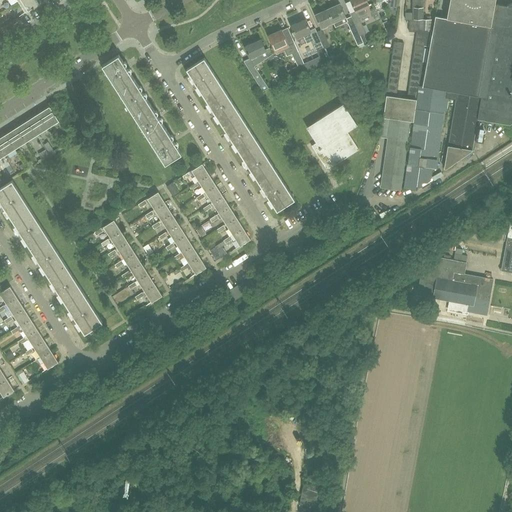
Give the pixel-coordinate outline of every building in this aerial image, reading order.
[(18,1),(11,6),(13,9),(20,4),(25,12),(39,4),(36,0),(19,0),(18,1)] [(369,5),(368,2),(366,0),(350,0),(356,12),(351,14),(352,17),(360,36),(366,33),(359,16),(366,13),(363,8),(369,5)] [(450,0),(447,18),(435,16),(423,86),(420,86),(417,99),(414,121),(412,137),(405,187),(416,189),(416,185),(420,186),(421,181),(426,182),(430,180),(431,167),(436,167),(444,110),(446,110),(448,98),(455,99),(444,168),(446,168),(472,150),(474,150),(476,141),(483,142),(486,128),(484,127),(485,120),(510,124),(511,122),(511,2),(511,3),(509,4),(508,5),(507,5),(495,3),(495,0),(450,0)] [(414,0),(414,7),(413,7),(413,13),(409,13),(409,31),(417,31),(416,32),(417,32),(420,32),(420,19),(424,19),(423,19),(423,7),(420,7),(420,2),(419,0),(414,0)] [(340,3),(328,9),(333,22),(336,27),(347,21),(359,47),(364,45),(360,36),(352,17),(347,19),(340,3)] [(328,9),(315,15),(321,27),(333,22),(328,9)] [(377,9),(371,11),(374,17),(380,15),(377,9)] [(310,30),(310,28),(305,19),(291,25),(297,38),(303,35),(306,43),(311,41),(316,52),(317,51),(320,57),(304,64),(307,71),(330,61),(325,49),(321,42),(317,32),(315,28),(310,30)] [(420,19),(420,32),(427,32),(427,31),(431,31),(432,19),(424,19),(420,19)] [(321,42),(325,49),(331,46),(323,29),(317,32),(321,42)] [(286,39),(282,30),(268,36),(276,53),(283,49),(286,56),(292,53),(298,66),(288,70),(285,63),(278,66),(284,81),(307,71),(304,64),(292,37),(286,39)] [(245,46),(249,56),(250,58),(244,61),(263,91),(269,88),(255,66),(261,62),(258,55),(266,51),(268,56),(270,60),(274,58),(272,54),(269,47),(265,49),(265,48),(261,39),(245,46)] [(119,54),(102,65),(118,89),(135,79),(119,54)] [(204,57),(187,69),(205,97),(222,86),(204,57)] [(135,79),(118,89),(134,114),(150,104),(135,79)] [(222,86),(205,97),(223,125),(241,114),(222,86)] [(414,121),(417,99),(387,95),(384,117),(414,121)] [(359,149),(353,141),(347,131),(357,125),(344,103),(307,126),(316,142),(312,145),(326,168),(345,155),(347,157),(359,149)] [(150,104),(134,114),(149,139),(166,128),(150,104)] [(49,106),(38,113),(48,128),(59,121),(49,106)] [(38,113),(27,120),(37,135),(48,128),(38,113)] [(241,114),(223,125),(241,154),(259,142),(241,114)] [(414,121),(384,117),(383,117),(381,137),(388,138),(381,187),(400,190),(408,137),(412,137),(414,121)] [(27,120),(16,127),(26,142),(37,135),(27,120)] [(16,127),(6,134),(15,149),(26,142),(16,127)] [(166,128),(149,139),(165,164),(182,153),(166,128)] [(6,134),(0,137),(0,149),(4,156),(15,149),(6,134)] [(50,145),(48,141),(44,144),(46,147),(47,149),(48,151),(48,152),(49,153),(54,150),(50,145)] [(259,142),(241,154),(259,182),(277,171),(259,142)] [(47,152),(46,149),(44,150),(38,153),(41,158),(42,158),(49,154),(47,152)] [(202,163),(192,170),(199,181),(209,174),(202,163)] [(277,171),(259,182),(277,210),(295,199),(277,171)] [(209,174),(199,181),(206,192),(216,185),(209,174)] [(12,180),(0,187),(0,200),(12,220),(30,208),(12,180)] [(173,195),(179,191),(173,182),(167,186),(173,195)] [(216,185),(206,192),(212,202),(223,196),(216,185)] [(158,191),(148,198),(154,209),(165,202),(158,191)] [(223,196),(212,202),(219,213),(230,206),(223,196)] [(165,202),(154,209),(161,220),(172,213),(165,202)] [(219,213),(210,219),(212,222),(219,218),(220,220),(223,219),(226,224),(236,217),(230,206),(219,213)] [(30,208),(12,220),(31,248),(48,237),(30,208)] [(172,213),(161,220),(168,231),(179,224),(172,213)] [(236,217),(226,224),(230,229),(233,234),(243,228),(236,217)] [(114,220),(103,226),(110,237),(121,231),(114,220)] [(511,272),(511,222),(510,222),(509,231),(509,232),(508,232),(504,257),(501,268),(500,268),(500,270),(501,270),(501,271),(511,272)] [(179,224),(168,231),(175,241),(185,234),(179,224)] [(202,227),(197,230),(201,237),(206,234),(202,227)] [(229,237),(224,240),(226,244),(232,239),(233,241),(236,239),(240,245),(250,239),(243,228),(233,234),(229,237)] [(121,231),(110,237),(117,248),(128,241),(121,231)] [(319,233),(314,236),(320,246),(325,243),(319,233)] [(185,234),(175,241),(182,252),(192,245),(185,234)] [(314,236),(310,239),(316,249),(320,246),(314,236)] [(48,237),(31,248),(49,277),(66,265),(48,237)] [(310,239),(305,242),(311,252),(316,249),(310,239)] [(224,240),(209,249),(216,260),(221,257),(217,251),(222,247),(226,244),(224,240)] [(128,241),(117,248),(124,259),(135,252),(128,241)] [(305,242),(300,245),(306,255),(311,252),(305,242)] [(182,252),(173,258),(175,261),(181,257),(182,258),(185,257),(189,263),(199,256),(192,245),(182,252)] [(300,245),(295,248),(302,258),(306,255),(300,245)] [(222,247),(217,251),(221,257),(227,254),(222,247)] [(295,248),(291,251),(297,261),(302,258),(295,248)] [(135,252),(124,259),(131,269),(141,263),(135,252)] [(468,255),(463,254),(455,253),(454,260),(425,254),(418,294),(470,304),(469,311),(487,314),(493,279),(464,274),(466,262),(468,255)] [(189,263),(180,269),(182,272),(188,267),(189,269),(192,268),(196,274),(206,267),(199,256),(189,263)] [(141,263),(131,269),(121,275),(124,278),(129,275),(130,276),(134,274),(138,280),(148,273),(141,263)] [(66,265),(49,277),(67,305),(84,294),(66,265)] [(148,273),(138,280),(145,291),(155,284),(148,273)] [(253,275),(248,278),(255,288),(259,285),(253,275)] [(248,278),(244,281),(250,291),(255,288),(248,278)] [(244,281),(239,284),(245,294),(250,291),(244,281)] [(155,284),(145,291),(152,302),(162,295),(155,284)] [(239,284),(234,287),(240,297),(245,294),(239,284)] [(10,286),(0,292),(0,293),(6,303),(17,297),(10,286)] [(234,287),(230,290),(236,300),(240,297),(234,287)] [(230,290),(225,293),(231,303),(236,300),(230,290)] [(84,294),(67,305),(85,333),(103,322),(84,294)] [(17,297),(6,303),(13,314),(24,308),(17,297)] [(24,308),(13,314),(20,325),(31,318),(24,308)] [(187,317),(182,320),(188,330),(193,327),(187,317)] [(31,318),(20,325),(11,331),(13,334),(22,328),(27,335),(37,329),(31,318)] [(182,320),(178,323),(184,333),(188,330),(182,320)] [(178,323),(173,326),(179,336),(184,333),(178,323)] [(173,326),(168,329),(174,339),(179,336),(173,326)] [(37,329),(27,335),(18,341),(20,345),(26,340),(27,342),(30,340),(34,346),(44,340),(37,329)] [(168,329),(163,332),(170,342),(174,339),(168,329)] [(163,332),(159,335),(165,345),(170,342),(163,332)] [(34,346),(41,357),(51,350),(44,340),(34,346)] [(51,350),(41,357),(48,368),(58,362),(51,350)] [(14,355),(11,351),(6,354),(6,355),(10,360),(15,357),(14,355)] [(121,360),(116,363),(122,372),(127,369),(121,360)] [(13,365),(16,370),(22,366),(19,361),(13,365)] [(116,363),(112,366),(118,375),(122,372),(116,363)] [(112,366),(107,369),(113,378),(118,375),(112,366)] [(24,383),(29,380),(22,369),(16,373),(24,383)] [(107,369),(102,372),(108,381),(113,378),(107,369)] [(102,372),(97,375),(104,384),(108,381),(102,372)] [(97,375),(93,378),(99,387),(104,384),(97,375)] [(7,379),(0,383),(0,390),(4,396),(14,390),(7,379)] [(55,402),(50,405),(56,415),(61,412),(55,402)] [(50,405),(45,408),(51,418),(56,415),(50,405)] [(45,408),(40,411),(47,421),(51,418),(45,408)] [(40,411),(36,414),(42,424),(47,421),(40,411)] [(36,414),(31,417),(37,427),(42,424),(36,414)] [(31,417),(26,420),(33,429),(37,427),(31,417)] [(320,488),(304,485),(300,503),(316,506),(320,488)]
